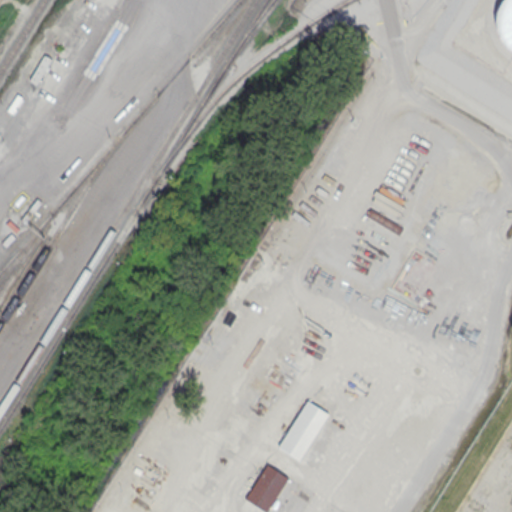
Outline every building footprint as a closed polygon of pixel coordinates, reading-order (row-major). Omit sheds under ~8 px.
[(0,0),(0,4),(10,10),(15,0),(0,0)] [(511,0),(506,0),(503,4),(498,16),(498,30),(504,42),(511,50),(511,0)] [(51,59),(43,55),(30,80),(38,84),(51,59)] [(278,448),(301,461),(329,414),(307,400),(278,448)] [(269,511),(289,477),(265,463),(242,505),(254,511),(269,511)]
